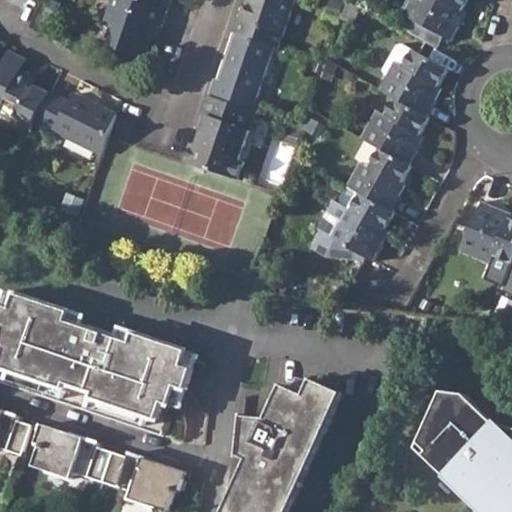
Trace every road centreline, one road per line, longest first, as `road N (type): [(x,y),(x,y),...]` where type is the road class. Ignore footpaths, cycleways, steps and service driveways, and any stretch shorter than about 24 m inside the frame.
road 1 (residential): [(0,23),(182,116),(224,0)]
road 2 (residential): [(216,461),(0,394)]
road 3 (residential): [(216,461),(230,328)]
road 4 (residential): [(511,59),(486,66),(468,99),(478,128),(511,143)]
